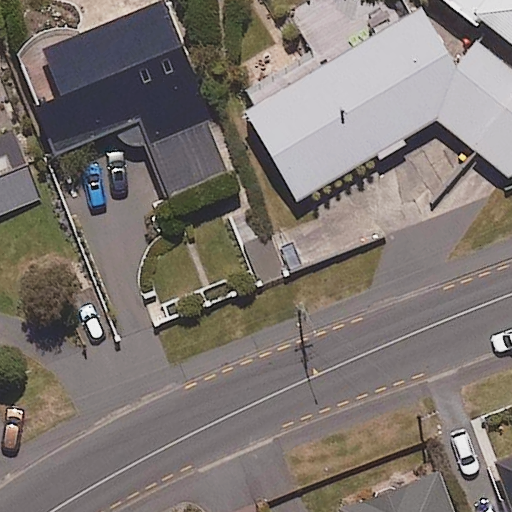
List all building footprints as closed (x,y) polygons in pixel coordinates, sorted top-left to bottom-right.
[(258,103),(239,115),(294,201),(376,155),(379,160),(406,145),(402,138),(434,119),(504,178),(511,174),(511,72),(475,45),(455,58),(420,5),(392,24),(376,0),(331,0),(297,23),(313,48),(249,90),(258,103)] [(511,0),(437,0),(470,26),(474,20),(511,49),(511,0)] [(160,4),(33,53),(52,101),(31,109),(57,176),(82,167),(74,146),(117,129),(125,150),(148,141),(175,211),(231,189),(160,4)] [(0,214),(41,196),(12,132),(0,136),(0,214)] [(511,511),(511,449),(488,458),(507,511),(511,511)] [(446,511),(432,472),(333,508),(334,511),(446,511)]
